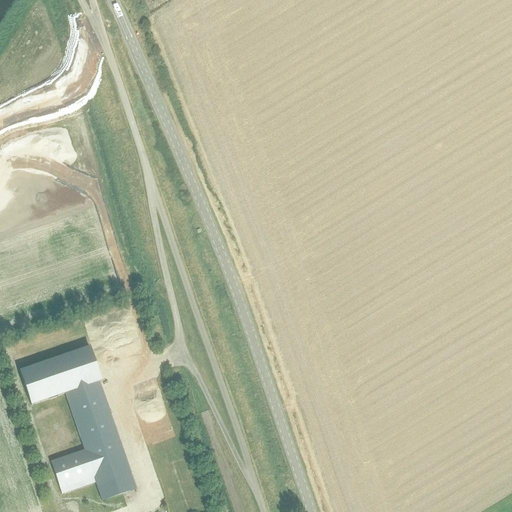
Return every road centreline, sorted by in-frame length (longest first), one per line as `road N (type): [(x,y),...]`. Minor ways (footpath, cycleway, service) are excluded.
road 1 (tertiary): [(310,511),(211,229),(111,0)]
road 2 (unclassified): [(263,511),(98,30)]
